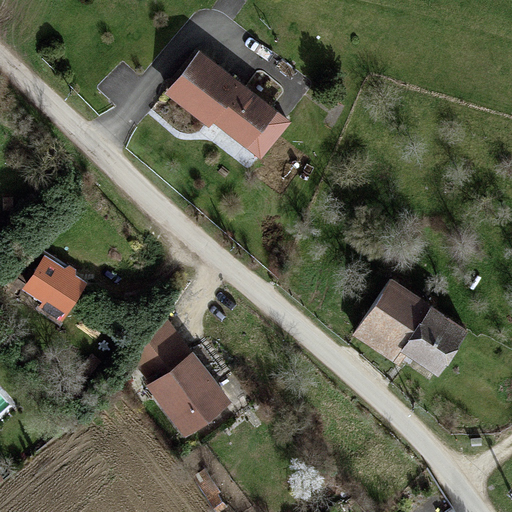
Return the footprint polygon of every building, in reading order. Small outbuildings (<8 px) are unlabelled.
[(271,102),(198,45),(167,85),(207,115),(212,107),(225,117),(223,120),(245,136),(271,102)] [(78,279),(43,257),(27,281),(45,294),(41,301),(57,310),(78,279)] [(410,344),(440,368),(469,326),(393,273),(356,324),(400,357),(410,344)] [(168,319),(139,342),(140,344),(132,355),(147,374),(185,345),(168,319)] [(183,426),(216,401),(200,380),(207,375),(188,348),(167,365),(149,378),(183,426)] [(200,380),(216,401),(222,396),(207,375),(200,380)]
